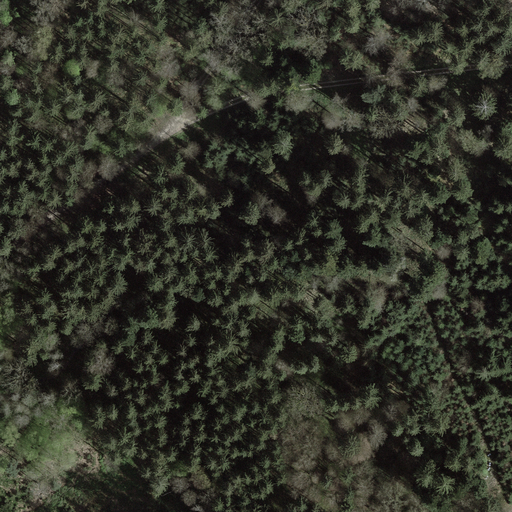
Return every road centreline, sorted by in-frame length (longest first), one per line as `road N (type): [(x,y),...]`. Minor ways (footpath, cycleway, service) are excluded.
road 1 (track): [(511,63),(288,88),(172,125)]
road 2 (track): [(0,258),(172,125)]
road 3 (track): [(172,125),(258,0)]
